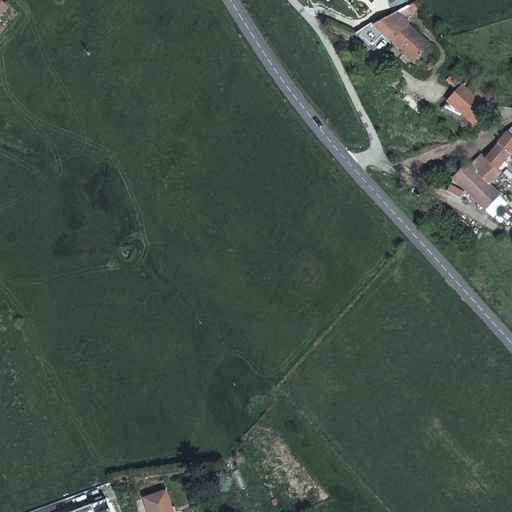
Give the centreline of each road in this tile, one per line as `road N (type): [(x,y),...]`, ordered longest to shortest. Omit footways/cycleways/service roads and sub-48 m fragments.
road 1 (secondary): [(227,0),(309,120),(511,344)]
road 2 (residential): [(0,511),(94,476),(213,456)]
road 3 (residential): [(292,0),(323,34),(383,157)]
